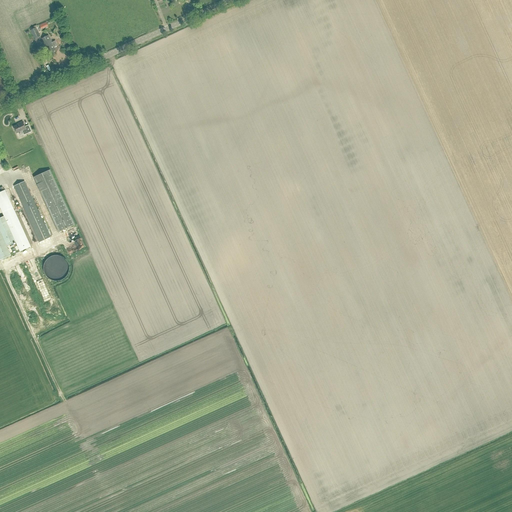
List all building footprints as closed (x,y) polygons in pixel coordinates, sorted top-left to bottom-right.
[(34,39),(40,36),(35,28),(30,30),(34,39)] [(48,54),(55,50),(48,36),(41,39),(48,54)] [(19,125),(13,128),(16,135),(21,132),(23,136),(31,133),(28,126),(24,128),(22,123),(19,124),(19,125)] [(14,146),(18,154),(21,153),(21,152),(24,151),(22,146),(21,147),(20,145),(18,146),(18,145),(14,146)] [(50,171),(33,178),(58,233),(74,226),(50,171)] [(39,243),(49,239),(24,182),(14,187),(39,243)] [(0,193),(0,207),(4,216),(0,218),(0,259),(0,260),(11,255),(7,246),(15,242),(19,252),(30,247),(5,191),(0,193)] [(46,260),(45,262),(44,264),(44,266),(43,267),(43,269),(44,271),(44,274),(45,276),(46,277),(47,278),(48,279),(50,280),(51,281),(53,281),(54,281),(56,282),(57,282),(59,281),(62,281),(63,280),(65,279),(67,276),(68,274),(69,272),(69,270),(69,266),(69,264),(68,262),(66,259),(64,258),(61,256),(57,255),(56,255),(54,256),(52,256),(50,257),(49,258),(48,258),(46,260)] [(35,314),(40,326),(44,324),(39,312),(35,314)]
